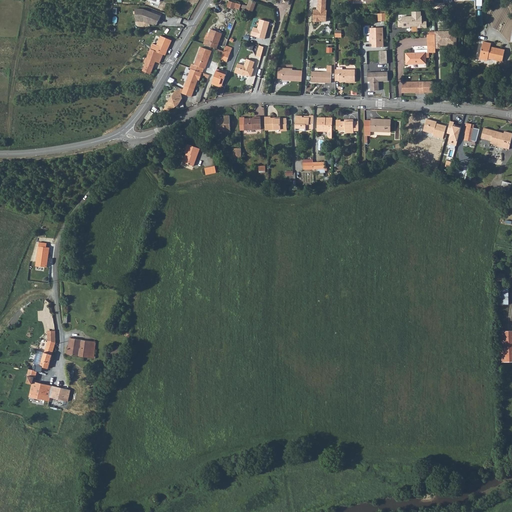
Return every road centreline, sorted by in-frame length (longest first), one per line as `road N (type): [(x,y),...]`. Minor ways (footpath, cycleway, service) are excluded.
road 1 (tertiary): [(511,115),(259,98),(214,104),(144,137)]
road 2 (unclassified): [(136,140),(61,231),(61,382)]
road 3 (track): [(26,0),(6,154)]
road 4 (tertiary): [(207,0),(127,126)]
road 5 (tertiary): [(118,133),(0,153)]
